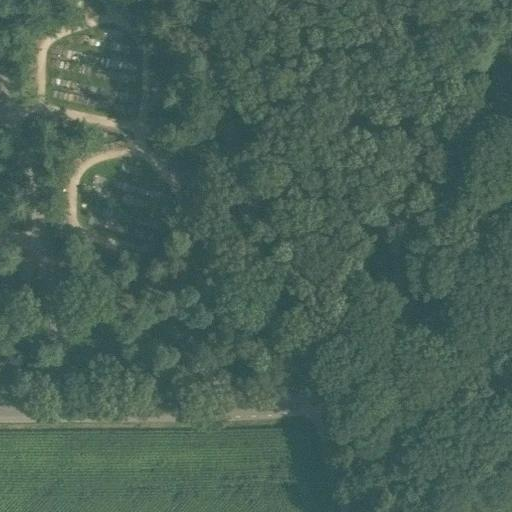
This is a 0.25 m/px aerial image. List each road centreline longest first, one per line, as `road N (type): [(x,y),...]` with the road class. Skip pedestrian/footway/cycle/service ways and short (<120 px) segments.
road 1 (unclassified): [(302,403),(278,341),(197,0)]
road 2 (unclassified): [(0,410),(302,403)]
road 3 (unknown): [(511,244),(278,341)]
road 4 (unclassified): [(302,403),(511,282)]
